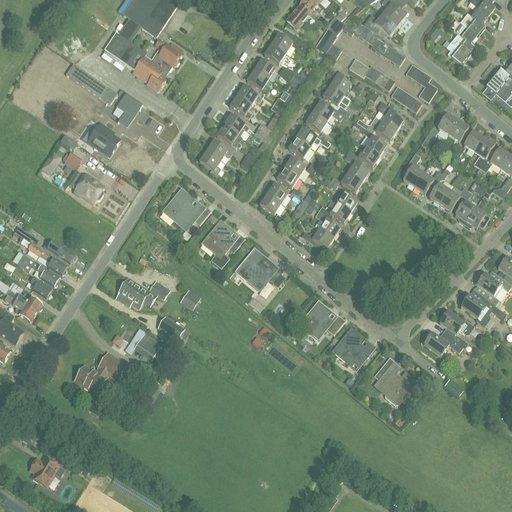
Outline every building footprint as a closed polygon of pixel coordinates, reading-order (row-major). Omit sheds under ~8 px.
[(116,35),(105,52),(135,73),(133,75),(149,86),(148,87),(158,94),(167,82),(161,77),(164,72),(151,63),(152,62),(146,58),(147,56),(131,45),(141,30),(161,0),(132,0),(122,16),(129,21),(119,36),(116,35)] [(178,0),(161,0),(141,30),(156,40),(182,1),(178,0)] [(311,16),(320,5),(314,0),(307,0),(305,2),(304,2),(303,4),(303,5),(301,8),(311,16)] [(336,19),(340,23),(347,16),(355,7),(346,0),(344,0),(340,6),(344,9),(336,19)] [(355,0),(354,2),(363,10),(377,0),(355,0)] [(394,9),(399,4),(393,0),(386,0),(382,5),(388,10),(383,17),(398,29),(406,19),(394,9)] [(404,0),(415,8),(421,0),(393,0),(399,4),(401,0),(404,0)] [(482,0),(474,0),(470,5),(479,12),(472,20),(481,28),(482,28),(496,11),(491,7),(482,0)] [(298,32),(311,16),(301,8),(296,13),(295,13),(293,15),(294,16),(288,24),(298,32)] [(472,20),(468,16),(454,33),(472,48),(486,31),(482,28),(481,28),(472,20)] [(390,39),(398,29),(383,17),(378,23),(372,18),(364,28),(365,29),(370,32),(374,35),(375,36),(380,30),(390,39)] [(333,21),(326,29),(328,32),(336,39),(340,34),(342,31),(343,32),(346,27),(340,23),(338,26),(333,21)] [(346,27),(343,32),(347,35),(354,25),(349,22),(346,27)] [(352,38),(354,35),(359,28),(354,25),(347,35),(352,38)] [(365,29),(364,28),(360,26),(359,28),(354,35),(358,38),(365,29)] [(363,42),(370,32),(365,29),(358,38),(363,42)] [(337,39),(336,39),(328,32),(323,41),(332,47),(337,39)] [(368,45),(374,35),(370,32),(363,42),(368,45)] [(476,51),(472,48),(454,33),(454,34),(458,37),(447,51),(451,54),(448,58),(462,69),(476,51)] [(379,38),(375,36),(374,35),(368,45),(373,48),(378,40),(379,38)] [(272,48),(286,57),(293,46),(279,37),(272,48)] [(375,53),(382,44),(378,40),(373,48),(371,50),(375,53)] [(151,63),(164,72),(168,74),(173,68),(174,69),(175,67),(176,68),(179,64),(178,63),(182,56),(181,56),(183,53),(172,46),(171,48),(167,46),(167,47),(160,42),(156,48),(160,50),(152,62),(151,63)] [(312,53),(308,51),(297,44),(294,50),(308,59),(312,53)] [(380,57),(387,47),(382,44),(375,53),(380,57)] [(331,59),(337,49),(333,46),(326,56),(331,59)] [(385,60),(391,50),(387,47),(380,57),(385,60)] [(279,68),(286,57),(272,48),(265,58),(279,68)] [(337,49),(331,59),(336,62),(343,53),(337,49)] [(390,63),(396,53),(391,50),(385,60),(390,63)] [(395,66),(401,56),(396,53),(390,63),(395,66)] [(401,56),(395,66),(399,69),(406,59),(401,56)] [(354,74),(361,64),(356,61),(350,71),(354,74)] [(254,74),(269,83),(276,73),(261,63),(254,74)] [(359,77),(365,68),(361,64),(354,74),(359,77)] [(74,66),(66,77),(110,107),(118,96),(74,66)] [(366,78),(370,71),(365,68),(359,77),(364,81),(366,78)] [(370,81),(377,71),(372,68),(370,71),(366,78),(370,81)] [(411,80),(417,71),(413,68),(407,77),(411,80)] [(307,81),(296,74),(283,69),(281,72),(303,87),(307,81)] [(375,84),(381,75),(377,71),(370,81),(375,84)] [(416,83),(422,74),(417,71),(411,80),(416,83)] [(299,93),(303,87),(281,72),(279,75),(289,86),(293,89),(299,93)] [(505,75),(501,72),(487,89),(507,106),(507,105),(506,104),(511,97),(511,95),(511,94),(511,80),(505,75)] [(266,88),(269,83),(254,74),(247,84),(266,96),(270,91),(266,88)] [(421,86),(427,77),(422,74),(416,83),(421,86)] [(380,87),(386,78),(381,75),(375,84),(380,87)] [(427,77),(421,86),(425,89),(429,85),(432,80),(427,77)] [(385,90),(391,81),(386,78),(380,87),(385,90)] [(330,89),(345,99),(352,88),(337,79),(330,89)] [(391,81),(385,90),(389,93),(396,84),(391,81)] [(425,89),(422,94),(432,101),(438,91),(429,85),(425,89)] [(362,91),(355,87),(352,91),(359,96),(362,91)] [(237,100),(252,109),(255,104),(259,107),(263,102),(244,89),(237,100)] [(293,89),(288,96),(294,100),(299,93),(293,89)] [(350,102),(345,99),(330,89),(323,100),(331,105),(330,108),(336,112),(345,118),(348,120),(351,116),(344,112),(350,102)] [(397,102),(403,92),(398,89),(392,99),(397,102)] [(401,105),(408,95),(403,92),(397,102),(401,105)] [(429,105),(432,101),(422,94),(419,99),(429,105)] [(126,95),(117,109),(134,120),(143,107),(126,95)] [(406,108),(412,98),(408,95),(401,105),(406,108)] [(275,106),(286,113),(294,100),(288,96),(284,104),(279,100),(275,106)] [(411,111),(417,101),(412,98),(406,108),(411,111)] [(248,115),(252,109),(237,100),(230,110),(249,123),(252,117),(248,115)] [(417,101),(411,111),(417,115),(423,106),(417,102),(417,101)] [(336,112),(334,114),(320,105),(313,115),(328,125),(332,118),(341,124),(345,118),(336,112)] [(404,123),(393,116),(395,113),(383,105),(378,111),(379,113),(387,118),(383,124),(397,133),(404,123)] [(282,119),(286,113),(275,106),(272,112),(282,119)] [(321,136),(328,125),(313,115),(306,126),(321,136)] [(449,138),(458,124),(448,117),(438,131),(449,138)] [(251,131),(246,127),(231,118),(228,123),(226,122),(225,122),(223,126),(223,127),(224,128),(241,139),(245,133),(248,135),(251,131)] [(365,131),(372,136),(374,133),(376,130),(371,127),(361,121),(358,126),(361,128),(365,131)] [(383,124),(376,135),(390,144),(397,133),(383,124)] [(462,147),(459,145),(469,131),(458,124),(449,138),(457,144),(451,152),(456,155),(462,147)] [(102,126),(90,144),(110,158),(121,143),(113,137),(114,135),(102,126)] [(269,139),(273,134),(262,126),(258,132),(269,139)] [(243,140),(241,139),(224,128),(217,139),(236,151),(237,150),(239,151),(242,147),(240,146),(243,140)] [(433,130),(421,147),(427,151),(439,134),(433,130)] [(313,134),(311,137),(303,131),(296,142),(310,151),(314,146),(317,148),(319,148),(320,146),(327,150),(329,150),(331,146),(327,144),(320,139),(313,134)] [(370,140),(372,136),(365,131),(362,135),(370,140)] [(273,142),(269,139),(258,132),(254,138),(269,148),(273,142)] [(475,156),(484,141),(474,134),(464,149),(462,147),(456,155),(460,158),(466,150),(475,156)] [(323,135),(320,139),(327,144),(330,139),(323,135)] [(77,146),(65,138),(61,144),(73,152),(77,146)] [(366,150),(380,159),(387,149),(372,140),(366,150)] [(488,163),(485,162),(495,148),(484,141),(475,156),(480,159),(474,168),(482,173),(488,163)] [(303,162),(310,151),(296,142),(289,152),(303,162)] [(233,156),(228,153),(214,144),(207,154),(222,164),(225,159),(227,160),(230,160),(233,156)] [(373,170),(380,159),(366,150),(359,161),(373,170)] [(500,173),(510,158),(500,151),(489,167),(487,166),(488,164),(488,163),(482,173),(486,175),(487,173),(491,175),(495,169),(500,173)] [(217,170),(222,164),(207,154),(200,165),(212,173),(210,176),(217,180),(221,173),(217,170)] [(65,164),(65,165),(75,171),(81,163),(70,156),(70,157),(67,155),(62,162),(65,164)] [(245,161),(256,168),(259,162),(249,155),(245,161)] [(414,190),(424,176),(418,172),(420,169),(416,166),(420,159),(415,156),(404,172),(409,175),(404,183),(414,190)] [(59,162),(53,158),(44,171),(50,175),(59,162)] [(511,159),(510,158),(500,173),(511,180),(511,178),(511,159)] [(252,174),(256,168),(245,161),(241,167),(252,174)] [(307,168),(306,170),(291,161),(284,171),(299,181),(305,172),(313,178),(316,173),(307,168)] [(307,168),(316,173),(319,169),(310,163),(307,168)] [(349,176),(363,186),(370,175),(355,166),(349,176)] [(293,190),(299,181),(284,171),(277,182),(292,192),(290,194),(298,200),(301,195),(293,190)] [(443,175),(438,182),(439,183),(446,182),(450,174),(445,171),(443,175)] [(438,182),(443,175),(439,172),(434,179),(438,182)] [(94,206),(96,202),(98,203),(100,203),(103,197),(103,195),(102,194),(104,190),(92,182),(93,181),(87,176),(75,195),(81,199),(82,198),(94,206)] [(356,196),(363,186),(349,176),(341,187),(356,196)] [(424,176),(414,190),(425,197),(434,183),(424,176)] [(247,181),(241,177),(234,188),(240,191),(247,181)] [(511,182),(509,180),(502,190),(504,192),(507,194),(511,187),(511,182)] [(449,193),(452,188),(446,184),(444,185),(442,188),(439,186),(430,201),(440,207),(449,193)] [(290,194),(289,196),(274,187),(267,197),(281,207),(287,198),(296,204),(298,200),(290,194)] [(461,193),(459,197),(461,198),(464,200),(469,193),(464,189),(461,193)] [(493,195),(488,191),(483,198),(488,201),(493,195)] [(199,206),(182,192),(164,214),(187,233),(195,223),(200,227),(211,213),(201,204),(199,206)] [(504,192),(499,198),(503,201),(507,194),(504,192)] [(449,193),(440,207),(451,214),(460,200),(449,193)] [(469,193),(464,200),(466,202),(468,203),(470,199),(473,195),(469,193)] [(337,206),(352,215),(358,205),(344,195),(337,206)] [(275,217),(281,207),(267,197),(260,208),(275,217)] [(312,202),(309,207),(314,210),(317,206),(312,202)] [(465,227),(476,210),(465,203),(456,218),(460,220),(459,222),(459,224),(465,227)] [(352,215),(337,206),(335,205),(331,211),(333,212),(332,213),(327,209),(326,211),(322,209),(320,213),(329,219),(331,217),(344,226),(352,215)] [(300,219),(303,214),(298,210),(294,215),(300,219)] [(486,217),(476,210),(465,227),(470,231),(472,231),(473,229),(477,232),(481,226),(485,228),(491,220),(486,217)] [(327,222),(329,219),(320,213),(316,219),(324,225),(320,232),(334,242),(341,231),(327,222)] [(229,261),(224,256),(228,251),(234,255),(245,241),(240,236),(238,238),(221,224),(203,246),(215,256),(210,262),(221,271),(229,261)] [(15,234),(32,246),(36,240),(18,228),(15,234)] [(327,252),(334,242),(320,232),(316,238),(313,236),(311,236),(310,238),(305,235),(302,240),(320,252),(322,249),(327,252)] [(70,267),(75,258),(50,241),(45,249),(58,258),(58,259),(70,267)] [(51,266),(49,270),(62,279),(68,270),(32,246),(29,251),(51,266)] [(273,287),(284,273),(273,264),(272,266),(255,252),(237,274),(259,292),(267,283),(273,287)] [(60,281),(47,273),(24,258),(19,266),(29,273),(31,269),(44,278),(41,282),(54,290),(60,281)] [(511,263),(507,259),(503,265),(501,264),(499,271),(498,271),(502,274),(498,278),(510,286),(511,287),(511,286),(511,263)] [(52,293),(31,278),(15,268),(11,275),(24,283),(25,282),(36,289),(33,293),(46,302),(52,293)] [(493,274),(489,279),(485,276),(482,279),(481,278),(475,286),(477,287),(484,292),(480,297),(495,308),(499,303),(493,299),(497,294),(499,295),(502,290),(508,294),(511,288),(511,287),(510,286),(498,278),(493,274)] [(132,294),(137,286),(129,281),(118,297),(116,301),(130,309),(132,306),(131,306),(137,298),(132,294)] [(0,291),(8,297),(37,316),(42,308),(31,300),(28,304),(9,291),(10,290),(0,283),(0,291)] [(139,311),(144,304),(150,308),(158,297),(164,301),(170,292),(156,283),(149,294),(137,286),(132,294),(137,298),(131,306),(132,306),(139,311)] [(200,301),(188,293),(181,305),(192,313),(200,301)] [(31,325),(37,316),(8,297),(5,302),(16,309),(15,310),(15,312),(15,313),(16,314),(16,315),(31,325)] [(495,308),(480,297),(477,302),(470,297),(461,309),(477,321),(476,323),(484,329),(490,321),(489,318),(492,314),(503,322),(507,316),(495,308)] [(261,307),(258,304),(254,309),(260,314),(264,309),(261,307)] [(301,326),(318,341),(326,331),(334,337),(345,323),(337,317),(336,318),(319,304),(301,326)] [(15,319),(0,308),(0,337),(15,348),(24,335),(10,326),(15,319)] [(466,323),(464,325),(448,314),(440,325),(447,330),(443,335),(463,350),(465,351),(469,346),(457,337),(460,333),(465,337),(469,336),(474,329),(466,323)] [(184,332),(165,320),(157,331),(177,344),(184,332)] [(264,329),(260,335),(266,340),(271,334),(264,329)] [(333,353),(351,368),(354,364),(359,369),(375,350),(352,331),(333,353)] [(463,350),(443,335),(439,340),(432,335),(424,347),(441,359),(449,348),(459,355),(463,350)] [(117,336),(113,343),(119,347),(123,341),(117,336)] [(144,337),(137,348),(154,359),(161,348),(144,337)] [(259,351),(264,344),(257,339),(252,346),(259,351)] [(0,361),(4,364),(11,355),(4,350),(6,348),(0,344),(0,361)] [(76,381),(91,391),(95,394),(100,387),(108,375),(117,382),(126,368),(108,356),(99,370),(102,371),(97,378),(85,369),(76,381)] [(398,408),(398,407),(417,385),(406,376),(402,381),(395,375),(401,369),(390,360),(374,379),(380,383),(375,388),(386,397),(386,398),(386,400),(395,408),(398,408)] [(151,381),(137,403),(150,411),(163,389),(151,381)] [(353,385),(351,383),(349,381),(345,386),(350,389),(353,385)] [(464,391),(450,381),(445,387),(459,398),(464,391)] [(28,433),(23,441),(22,442),(42,454),(48,445),(28,433)] [(62,456),(56,453),(52,460),(63,467),(66,463),(60,459),(62,456)] [(43,466),(38,462),(37,464),(35,463),(33,464),(31,467),(31,469),(32,471),(31,472),(41,479),(38,484),(46,489),(54,477),(60,481),(65,474),(59,470),(59,469),(46,461),(43,466)] [(97,471),(92,467),(85,478),(91,481),(97,471)]
